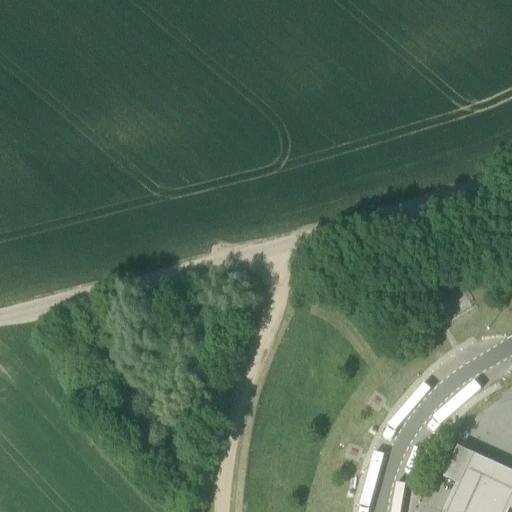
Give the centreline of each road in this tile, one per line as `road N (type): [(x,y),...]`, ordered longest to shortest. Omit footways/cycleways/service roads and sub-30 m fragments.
road 1 (unclassified): [(0,315),(511,176)]
road 2 (track): [(276,245),(278,277),(237,385),(222,456),(221,511)]
